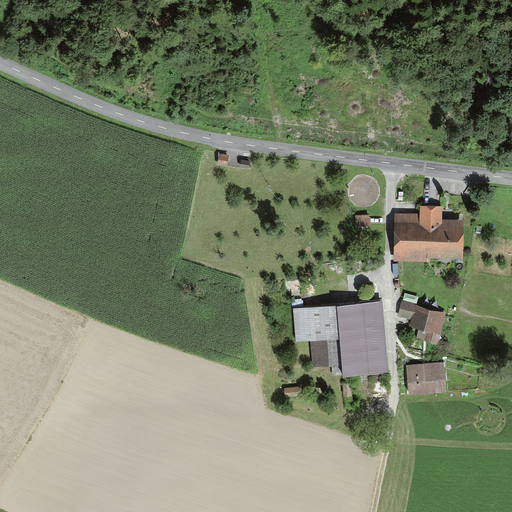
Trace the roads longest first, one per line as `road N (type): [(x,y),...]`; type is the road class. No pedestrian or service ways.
road 1 (tertiary): [(0,61),(108,109),(226,141),(511,178)]
road 2 (track): [(393,399),(385,162)]
